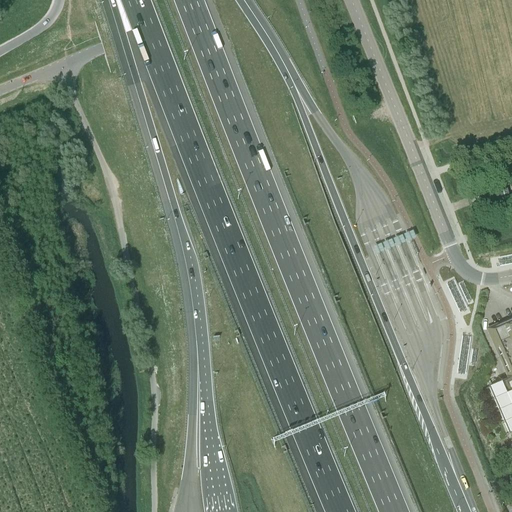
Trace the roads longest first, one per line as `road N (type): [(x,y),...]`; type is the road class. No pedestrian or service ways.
road 1 (motorway): [(467,511),(286,75),(241,0)]
road 2 (motorway): [(135,0),(343,511)]
road 3 (motorway): [(394,511),(188,0)]
road 4 (motorway): [(119,0),(193,276),(223,511)]
road 5 (unclassified): [(153,511),(146,351),(110,185),(60,66)]
road 6 (unclassified): [(511,276),(482,279),(459,265),(350,0)]
road 7 (unknown): [(286,75),(364,182),(406,280)]
road 8 (unclassified): [(60,66),(181,0)]
